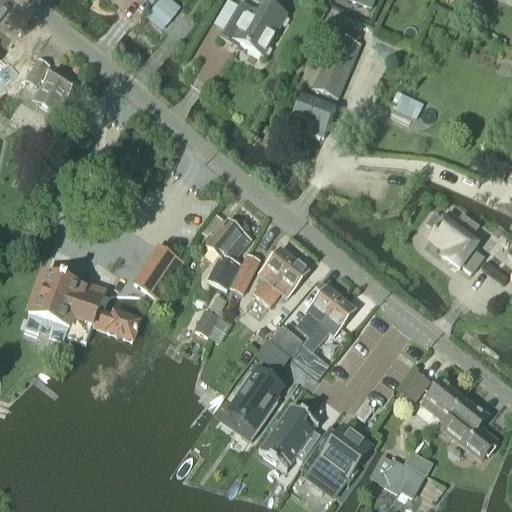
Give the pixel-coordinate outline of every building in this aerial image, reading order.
[(347,0),(346,4),(369,13),(374,0),(347,0)] [(471,0),(463,22),(471,25),(481,0),(471,0)] [(261,20),(251,14),(252,12),(240,5),(219,41),(231,49),(233,44),(262,61),(286,20),(268,9),(261,20)] [(336,104),(359,49),(334,38),(311,94),(312,94),(309,102),(301,98),(289,128),(323,142),(338,105),(336,104)] [(35,92),(48,71),(38,65),(25,85),(35,92)] [(0,92),(16,76),(7,66),(2,71),(0,68),(0,92)] [(55,119),(75,86),(53,73),(37,98),(41,101),(36,108),(55,119)] [(415,125),(423,108),(399,98),(392,114),(415,125)] [(500,167),(491,177),(503,182),(508,170),(500,167)] [(434,236),(428,243),(444,255),(440,260),(458,274),(460,271),(471,279),(483,263),(472,255),(476,250),(468,244),(478,232),(461,219),(457,224),(448,217),(442,225),(434,219),(426,230),(434,236)] [(250,244),(227,225),(212,242),(209,240),(202,248),(217,262),(205,286),(226,296),(239,270),(232,266),(250,244)] [(158,251),(133,288),(156,304),(181,267),(158,251)] [(253,299),(262,306),(269,311),(280,297),(287,303),(308,276),(279,253),(258,280),(264,285),(253,299)] [(246,260),(229,293),(242,299),(258,266),(246,260)] [(61,286),(42,280),(28,320),(68,335),(72,324),(131,345),(138,326),(113,317),(111,323),(96,318),(104,297),(62,282),(61,286)] [(307,319),(295,333),(300,337),(308,343),(340,303),(326,292),(305,318),(307,319)] [(203,314),(193,334),(208,342),(218,322),(217,321),(226,305),(216,300),(208,316),(203,314)] [(340,303),(308,343),(315,350),(327,335),(333,341),(355,315),(354,314),(340,303)] [(281,334),(270,347),(288,362),(298,349),(281,334)] [(267,345),(255,360),(277,375),(288,362),(270,347),(267,345)] [(305,354),(294,367),(309,379),(319,365),(305,354)] [(238,403),(229,416),(241,424),(234,434),(251,446),(277,409),(272,405),(281,392),(257,376),(253,381),(249,378),(233,400),(238,403)] [(411,410),(428,388),(416,378),(399,400),(411,410)] [(445,425),(462,403),(439,384),(419,409),(443,427),(445,425)] [(486,422),(462,403),(445,425),(443,427),(443,428),(438,434),(478,466),(494,447),(477,433),(486,422)] [(364,426),(372,414),(364,408),(356,420),(364,426)] [(257,456),(275,468),(279,462),(289,469),(294,462),(301,467),(320,441),(302,429),(307,423),(290,411),(289,412),(290,412),(259,456),(258,455),(257,456)] [(372,451),(355,439),(343,430),(340,433),(337,437),(329,431),(298,472),(306,478),(305,479),(335,501),(372,451)] [(410,455),(403,468),(425,480),(429,473),(418,467),(421,462),(410,455)] [(395,459),(392,464),(400,469),(405,460),(400,458),(395,459)] [(392,468),(381,462),(370,482),(381,488),(380,489),(396,498),(398,495),(412,502),(422,483),(393,467),(392,468)]
